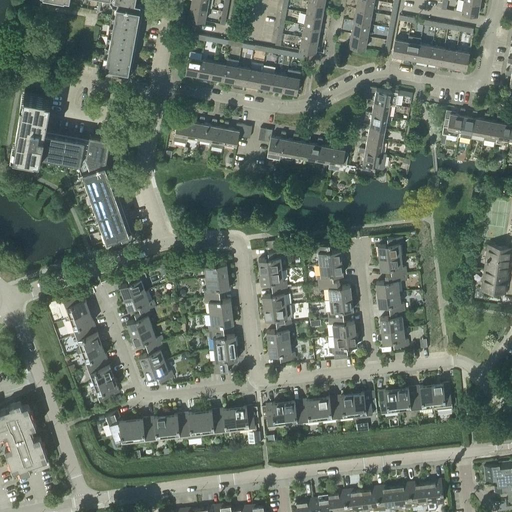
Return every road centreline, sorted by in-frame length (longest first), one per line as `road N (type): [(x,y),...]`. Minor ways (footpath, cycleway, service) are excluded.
road 1 (residential): [(156,89),(292,109),(383,72),(483,88),(499,0)]
road 2 (residential): [(260,381),(142,398),(99,285)]
road 3 (residential): [(260,381),(238,240),(164,241)]
road 4 (tertiary): [(280,473),(462,453)]
road 5 (residential): [(10,300),(164,241)]
road 6 (residential): [(164,241),(141,173),(156,89)]
road 7 (tertiary): [(85,501),(39,374)]
road 8 (tertiary): [(280,473),(149,491)]
road 9 (residential): [(357,240),(373,369)]
